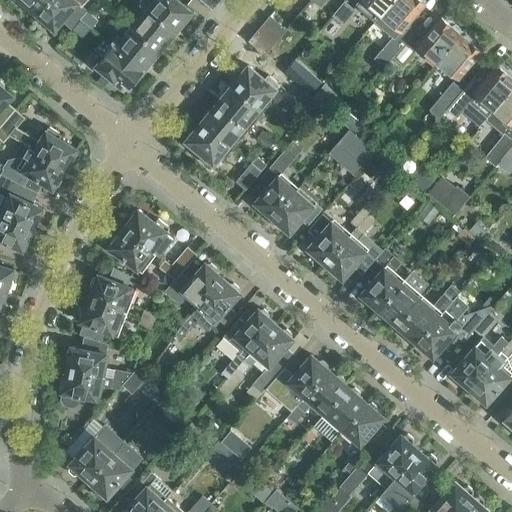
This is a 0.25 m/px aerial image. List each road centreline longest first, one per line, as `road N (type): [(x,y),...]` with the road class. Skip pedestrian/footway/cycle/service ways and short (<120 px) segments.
road 1 (residential): [(511,469),(134,146)]
road 2 (residential): [(30,493),(20,439),(38,324),(70,248),(134,146)]
road 3 (residential): [(134,146),(249,0)]
road 4 (residential): [(134,146),(0,25)]
